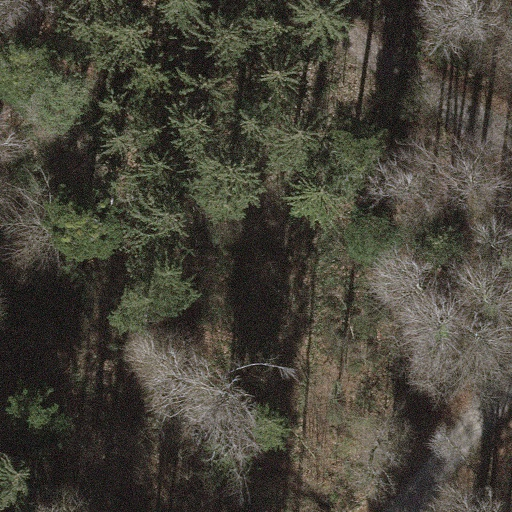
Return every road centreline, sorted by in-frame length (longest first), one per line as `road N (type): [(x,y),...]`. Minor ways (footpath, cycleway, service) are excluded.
road 1 (track): [(511,141),(341,40),(310,0)]
road 2 (track): [(396,511),(511,372)]
